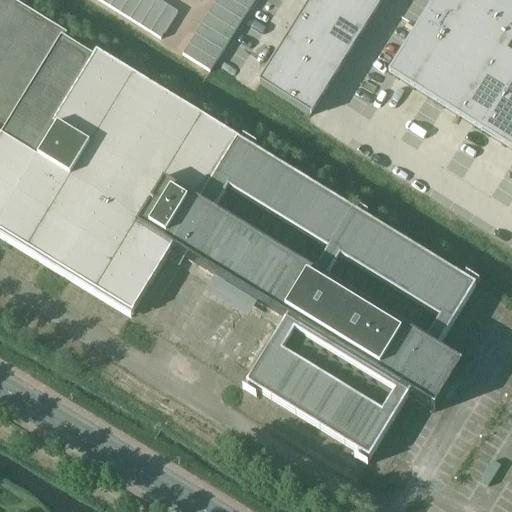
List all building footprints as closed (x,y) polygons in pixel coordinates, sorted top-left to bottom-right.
[(0,0),(0,238),(131,320),(170,257),(284,327),(246,389),(371,466),(410,401),(436,417),(463,373),(437,357),(478,290),(96,55),(93,61),(64,43),(66,38),(4,0),(0,0)] [(115,0),(111,8),(121,14),(129,0),(115,0)] [(129,0),(121,14),(131,20),(143,0),(129,0)] [(143,0),(131,20),(142,26),(157,0),(143,0)] [(160,0),(157,0),(142,26),(152,32),(169,5),(160,0)] [(249,12),(229,0),(218,0),(215,5),(243,22),(249,12)] [(255,2),(252,0),(229,0),(249,12),(255,2)] [(335,9),(319,0),(304,0),(296,14),(322,30),(335,9)] [(340,0),(319,0),(335,9),(340,0)] [(374,5),(366,0),(340,0),(335,9),(361,26),(374,5)] [(459,0),(426,0),(423,6),(447,20),(459,0)] [(459,0),(447,20),(469,35),(490,0),(459,0)] [(511,0),(490,0),(469,35),(492,49),(511,16),(511,0)] [(169,5),(152,32),(162,39),(179,12),(169,5)] [(243,22),(215,5),(209,15),(236,32),(243,22)] [(447,20),(423,6),(386,64),(410,79),(447,20)] [(361,26),(335,9),(322,30),(348,46),(361,26)] [(322,30),(296,14),(283,34),(309,51),(322,30)] [(236,32),(209,15),(203,26),(230,43),(236,32)] [(511,16),(492,49),(511,61),(511,16)] [(447,20),(410,79),(433,93),(469,35),(447,20)] [(230,43),(203,26),(196,36),(224,53),(230,43)] [(348,46),(322,30),(309,51),(335,67),(348,46)] [(309,51),(283,34),(270,55),(296,71),(309,51)] [(469,35),(433,93),(456,107),(492,49),(469,35)] [(224,53),(196,36),(190,46),(217,63),(224,53)] [(217,63),(190,46),(184,56),(211,73),(217,63)] [(511,61),(492,49),(456,107),(478,122),(511,67),(511,61)] [(335,67),(309,51),(296,71),(323,88),(335,67)] [(296,71),(270,55),(257,76),(283,92),(296,71)] [(511,67),(478,122),(501,136),(511,118),(511,67)] [(323,88),(296,71),(283,92),(310,109),(323,88)] [(511,118),(501,136),(511,142),(511,118)]
